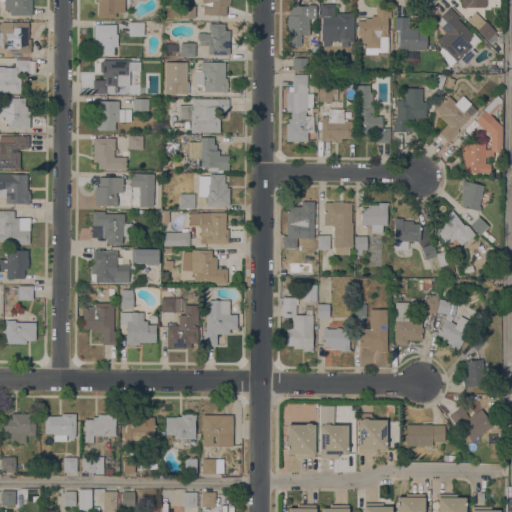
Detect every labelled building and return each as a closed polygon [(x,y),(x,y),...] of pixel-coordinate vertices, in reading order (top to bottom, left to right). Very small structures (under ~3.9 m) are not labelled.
[(32,0),(32,15),(10,15),(10,9),(4,9),(4,1),(0,1),(0,0),(32,0)] [(123,0),(123,8),(115,8),(115,17),(98,17),(98,0),(123,0)] [(231,0),(231,3),(230,3),(230,5),(226,5),(226,14),(203,14),(203,0),(231,0)] [(485,0),(485,7),(466,6),(466,8),(462,8),(462,3),(461,3),(461,0),(485,0)] [(353,41),(348,41),(348,46),(341,46),(341,41),(336,41),(336,40),(330,40),(330,46),(322,45),(323,40),(321,40),(321,18),(320,18),(320,3),(334,3),(334,15),(336,15),(337,12),(353,12),(353,41)] [(308,5),(308,4),(316,4),(316,18),(309,18),(309,34),(301,34),(301,46),(290,45),(290,34),(287,34),(287,25),(286,25),(286,18),(287,18),(287,15),(289,15),(289,5),(308,5)] [(361,48),(360,34),(358,34),(358,20),(365,20),(365,18),(371,18),(371,15),(376,15),(375,5),(390,5),(391,17),(387,17),(388,52),(377,52),(377,53),(365,54),(365,47),(361,48)] [(180,17),(180,6),(195,6),(195,17),(180,17)] [(445,32),(436,22),(441,17),(440,16),(449,7),(459,17),(458,18),(472,33),(473,32),(480,40),(472,48),(476,52),(461,67),(436,41),(445,32)] [(495,32),(494,33),(497,36),(491,43),(467,19),(475,11),(495,32)] [(408,17),(408,28),(417,28),(417,31),(426,31),(426,50),(397,50),(397,47),(398,47),(398,29),(394,29),(394,17),(408,17)] [(0,21),(29,22),(28,38),(31,38),(31,53),(7,52),(7,47),(2,47),(0,45),(0,21)] [(128,35),(128,21),(144,21),(143,35),(128,35)] [(229,54),(208,54),(208,45),(199,45),(199,39),(197,39),(197,32),(204,32),(204,33),(210,33),(210,30),(209,30),(209,23),(225,23),(225,29),(229,29),(229,54)] [(116,24),(116,33),(117,33),(117,46),(114,46),(113,55),(98,55),(99,46),(96,46),(96,42),(93,42),(94,24),(116,24)] [(195,42),(195,56),(180,56),(180,42),(195,42)] [(407,61),(407,51),(417,51),(417,61),(407,61)] [(307,57),(307,69),(292,69),(292,57),(307,57)] [(0,66),(4,66),(4,67),(15,67),(15,59),(29,59),(29,72),(20,72),(20,92),(0,92),(0,66)] [(130,94),(118,94),(118,84),(108,84),(108,93),(93,93),(93,80),(105,80),(105,77),(102,77),(102,60),(130,60),(130,94)] [(224,62),(224,78),(227,78),(226,91),(203,91),(203,85),(198,85),(198,96),(188,95),(188,94),(173,93),(174,81),(188,81),(188,84),(193,84),(193,69),(200,69),(201,61),(224,62)] [(312,131),(307,131),(307,141),(285,141),(286,123),(288,123),(288,118),(290,118),(290,112),(285,111),(286,92),(288,92),(288,86),(292,86),(292,73),(307,74),(307,111),(305,111),(305,115),(313,115),(312,131)] [(446,75),(438,95),(434,93),(436,87),(435,87),(436,83),(435,81),(432,81),(432,74),(446,75)] [(318,82),(328,81),(328,86),(332,86),(332,88),(337,88),(337,99),(332,99),(332,102),(318,102),(318,100),(317,100),(318,82)] [(390,142),(376,142),(376,130),(373,130),(373,133),(356,133),(356,85),(369,85),(369,92),(372,92),(372,104),(373,104),(373,115),(381,115),(381,127),(390,127),(390,142)] [(471,115),(457,129),(459,131),(448,142),(439,132),(447,124),(440,117),(442,114),(435,108),(443,100),(442,99),(447,94),(455,102),(462,95),(470,103),(464,109),(469,114),(470,113),(471,115)] [(29,129),(8,128),(8,122),(4,122),(4,119),(2,119),(2,115),(0,115),(0,102),(4,102),(4,98),(10,98),(10,97),(27,97),(27,110),(29,110),(29,129)] [(148,98),(148,110),(133,110),(133,98),(148,98)] [(229,98),(228,112),(220,112),(219,132),(190,132),(191,118),(178,118),(178,105),(192,105),(192,98),(229,98)] [(119,100),(118,109),(131,109),(131,121),(115,121),(115,130),(97,130),(97,114),(94,114),(95,99),(119,100)] [(426,117),(413,117),(414,120),(404,120),(404,124),(413,124),(413,130),(394,131),(393,118),(397,118),(396,99),(408,99),(408,102),(425,101),(426,117)] [(484,129),(475,120),(485,109),(485,110),(488,107),(495,114),(493,117),(494,118),(484,129)] [(343,108),(343,119),(348,119),(348,123),(352,123),(352,138),(341,138),(341,141),(320,140),(321,116),(328,116),(328,108),(343,108)] [(19,168),(0,168),(0,135),(28,135),(28,148),(16,148),(16,151),(19,151),(19,168)] [(142,135),(142,149),(127,148),(127,135),(142,135)] [(201,166),(201,167),(197,167),(197,158),(187,158),(187,141),(199,141),(199,136),(214,137),(214,144),(216,144),(216,150),(218,150),(218,155),(228,155),(228,170),(217,169),(217,170),(207,170),(207,166),(201,166)] [(115,137),(115,149),(114,149),(113,156),(126,156),(126,169),(98,168),(98,161),(92,161),(93,137),(115,137)] [(485,139),(485,149),(493,149),(493,157),(485,157),(485,163),(490,163),(490,173),(463,172),(463,156),(460,156),(461,142),(469,142),(469,139),(480,139),(485,139)] [(27,189),(29,189),(29,194),(30,194),(30,200),(29,200),(29,203),(6,203),(6,197),(0,197),(0,172),(10,173),(27,173),(27,189)] [(144,174),(144,186),(129,186),(129,174),(144,174)] [(229,206),(206,205),(206,195),(198,195),(198,175),(209,175),(209,174),(224,174),(224,183),(227,183),(227,187),(229,187),(229,206)] [(123,177),(123,192),(130,192),(129,204),(120,203),(120,194),(118,193),(118,192),(117,192),(116,206),(113,206),(114,205),(94,204),(95,186),(98,186),(98,176),(123,177)] [(483,185),(481,193),(482,193),(481,198),(480,198),(478,205),(481,206),(480,209),(478,209),(477,211),(461,206),(462,199),(460,198),(462,189),(460,188),(462,180),(483,185)] [(194,193),(194,208),(178,208),(179,193),(194,193)] [(314,238),(301,238),(301,236),(298,236),(296,235),(296,248),(282,247),(282,234),(295,235),(294,234),(293,233),(293,231),(293,230),(294,228),(295,227),(297,226),(297,225),(286,225),(286,206),(301,206),(301,201),(314,201),(314,238)] [(351,202),(351,222),(352,222),(352,247),(349,247),(348,254),(334,254),(334,247),(332,247),(333,225),(323,225),(323,202),(351,202)] [(382,225),(382,233),(371,233),(371,224),(365,224),(365,226),(362,226),(362,225),(360,225),(361,207),(367,207),(367,204),(378,204),(378,202),(388,202),(388,205),(387,205),(386,225),(382,225)] [(0,210),(14,210),(14,217),(30,217),(30,244),(17,243),(17,241),(0,241),(0,210)] [(133,235),(133,240),(125,240),(126,235),(122,235),(122,244),(107,244),(107,237),(102,237),(102,225),(91,225),(92,210),(104,210),(104,213),(124,213),(124,223),(132,223),(134,235),(133,235)] [(452,210),(463,225),(465,223),(466,225),(467,224),(474,234),(460,245),(455,238),(445,245),(434,231),(445,222),(442,218),(452,210)] [(200,211),(226,212),(225,229),(228,229),(228,243),(200,243),(200,220),(200,211)] [(199,224),(189,224),(189,212),(199,212),(199,224)] [(480,234),(469,225),(478,216),(488,226),(480,234)] [(407,249),(393,249),(394,217),(402,218),(402,220),(412,221),(412,223),(419,223),(419,240),(418,240),(418,241),(415,241),(415,240),(408,240),(407,249)] [(482,233),(485,229),(494,238),(491,241),(482,233)] [(189,232),(189,246),(163,245),(163,231),(189,232)] [(330,234),(329,249),(317,249),(317,234),(330,234)] [(366,249),(361,249),(361,254),(355,254),(355,249),(354,249),(354,236),(366,235),(366,249)] [(431,243),(435,256),(425,259),(421,246),(431,243)] [(157,248),(157,263),(146,263),(146,261),(132,262),(132,249),(157,248)] [(28,268),(24,268),(24,278),(6,278),(6,271),(0,271),(0,258),(5,258),(5,254),(4,254),(4,249),(28,249),(28,268)] [(191,258),(197,258),(197,249),(211,249),(211,256),(216,256),(216,268),(227,268),(227,283),(214,283),(214,280),(194,280),(194,270),(191,270),(191,258)] [(121,263),(129,263),(129,281),(95,281),(95,280),(90,280),(91,265),(92,265),(93,250),(117,250),(117,257),(121,257),(121,263)] [(450,263),(443,265),(444,268),(442,269),(441,266),(440,266),(436,253),(446,250),(450,263)] [(438,268),(438,277),(421,276),(421,267),(438,268)] [(431,278),(431,289),(423,289),(423,278),(431,278)] [(315,301),(302,301),(302,284),(316,284),(315,301)] [(33,286),(32,299),(17,299),(18,285),(33,286)] [(133,289),(133,307),(120,307),(120,289),(133,289)] [(423,311),(426,297),(427,298),(428,293),(439,296),(438,298),(435,313),(423,311)] [(282,296),(296,297),(296,298),(298,298),(298,304),(296,304),(295,314),(304,314),(305,305),(312,305),(311,314),(313,314),(312,351),(310,351),(310,350),(306,350),(306,351),(304,351),(304,348),(293,348),(293,345),(286,345),(286,327),(292,327),(292,316),(282,316),(282,296)] [(180,297),(180,311),(161,311),(161,297),(180,297)] [(435,313),(438,298),(450,301),(448,313),(453,316),(450,321),(455,324),(459,316),(471,322),(457,350),(450,346),(451,344),(441,339),(443,337),(437,334),(447,314),(435,313)] [(229,300),(229,313),(236,314),(236,328),(229,328),(229,333),(217,333),(216,345),(202,345),(203,330),(205,330),(205,311),(208,311),(208,299),(229,300)] [(408,302),(408,320),(421,321),(421,339),(406,339),(406,346),(394,346),(394,301),(408,302)] [(113,302),(113,330),(116,330),(116,343),(102,343),(102,332),(92,332),(92,328),(82,328),(82,306),(93,306),(93,302),(113,302)] [(329,303),(329,317),(317,317),(317,303),(329,303)] [(366,317),(354,317),(354,303),(366,303),(366,317)] [(23,310),(18,315),(12,310),(17,304),(23,310)] [(197,304),(197,323),(192,323),(192,325),(197,325),(197,329),(198,329),(198,342),(191,342),(191,347),(167,347),(166,325),(178,325),(178,314),(184,314),(184,304),(197,304)] [(360,328),(369,328),(369,309),(387,309),(387,351),(377,351),(377,349),(367,349),(367,346),(359,346),(360,328)] [(143,311),(143,320),(147,320),(147,324),(155,324),(155,341),(139,341),(139,344),(135,344),(135,345),(128,345),(128,344),(125,344),(125,339),(126,339),(126,324),(120,324),(119,311),(143,311)] [(4,343),(5,319),(15,319),(15,321),(35,322),(35,340),(26,340),(26,343),(4,343)] [(348,349),(350,349),(350,350),(340,350),(340,348),(330,348),(330,345),(323,345),(322,328),(336,328),(336,327),(340,327),(340,328),(348,328),(348,349)] [(482,358),(482,360),(483,360),(484,362),(482,362),(485,384),(463,387),(462,378),(464,378),(463,367),(466,367),(465,360),(482,358)] [(492,426),(471,440),(460,424),(456,426),(448,414),(461,406),(468,417),(480,408),(492,426)] [(35,413),(35,434),(26,434),(25,442),(9,442),(10,432),(4,432),(4,429),(2,429),(2,424),(3,424),(4,417),(11,418),(11,412),(35,413)] [(76,413),(75,437),(73,436),(73,439),(69,439),(69,437),(67,437),(67,434),(66,434),(66,441),(53,440),(54,433),(44,433),(44,415),(61,416),(61,413),(76,413)] [(153,440),(124,440),(125,413),(144,413),(144,416),(154,416),(153,440)] [(173,438),(173,434),(165,434),(165,435),(160,435),(160,430),(165,430),(165,416),(181,416),(181,414),(185,414),(185,413),(195,413),(195,419),(194,419),(194,438),(173,438)] [(115,414),(115,436),(104,436),(104,435),(93,435),(93,442),(84,442),(84,419),(93,419),(93,416),(97,416),(97,414),(115,414)] [(233,415),(232,446),(202,445),(203,438),(202,438),(202,414),(233,415)] [(386,419),(385,449),(376,448),(376,452),(358,451),(358,419),(361,419),(363,418),(367,418),(368,419),(386,419)] [(315,424),(314,457),(295,457),(295,453),(286,453),(287,424),(305,424),(306,422),(310,423),(312,424),(315,424)] [(347,424),(347,454),(338,454),(338,457),(319,457),(320,424),(323,424),(324,423),(328,423),(329,424),(347,424)] [(444,424),(444,441),(431,440),(431,445),(405,445),(405,424),(444,424)] [(103,474),(95,474),(95,472),(81,472),(81,457),(95,457),(95,455),(103,455),(103,474)] [(15,456),(15,471),(1,471),(1,456),(15,456)] [(77,457),(76,472),(63,472),(63,456),(77,457)] [(122,473),(122,457),(133,457),(134,472),(122,473)] [(184,473),(184,458),(196,458),(196,472),(184,473)] [(223,458),(223,473),(202,473),(202,463),(200,463),(200,459),(202,459),(202,458),(223,458)] [(103,510),(103,504),(97,504),(97,489),(104,489),(104,491),(116,491),(116,510),(103,510)] [(1,490),(15,490),(15,505),(1,505),(1,490)] [(75,490),(75,505),(64,505),(64,490),(75,490)] [(134,491),(133,506),(121,506),(122,490),(134,491)] [(197,491),(196,506),(182,506),(182,491),(197,491)] [(215,492),(215,506),(201,506),(201,492),(215,492)] [(396,511),(396,496),(405,496),(406,493),(424,493),(424,499),(424,511),(396,511)] [(437,511),(437,493),(456,494),(456,496),(465,497),(464,511),(437,511)] [(363,511),(363,502),(382,503),(382,505),(391,505),(391,511),(363,511)]
